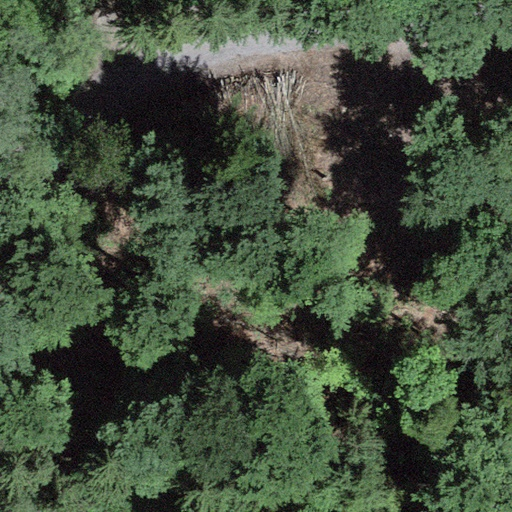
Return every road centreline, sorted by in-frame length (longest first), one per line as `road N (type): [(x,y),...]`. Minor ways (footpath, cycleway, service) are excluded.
road 1 (track): [(511,18),(176,34),(139,0)]
road 2 (track): [(0,165),(67,142),(176,34)]
